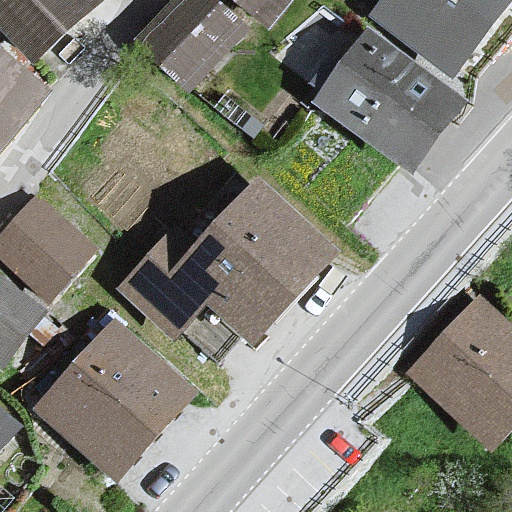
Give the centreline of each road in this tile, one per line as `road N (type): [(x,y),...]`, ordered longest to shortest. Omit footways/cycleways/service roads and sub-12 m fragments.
road 1 (tertiary): [(194,511),(511,159)]
road 2 (residential): [(0,195),(149,0)]
